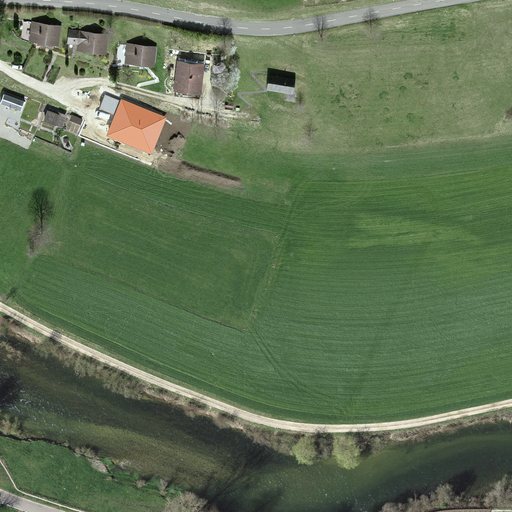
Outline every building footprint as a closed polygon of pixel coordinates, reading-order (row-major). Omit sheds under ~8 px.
[(56,28),(31,24),(28,41),(54,45),(56,28)] [(106,37),(69,31),(67,44),(74,45),(74,50),(103,54),(106,37)] [(153,48),(128,44),(125,63),(150,67),(153,48)] [(201,64),(178,61),(174,88),(197,92),(201,64)] [(292,78),(266,74),(264,87),(290,91),(292,78)] [(164,118),(122,101),(108,136),(150,152),(164,118)] [(65,117),(47,110),(44,120),(61,127),(65,117)]
